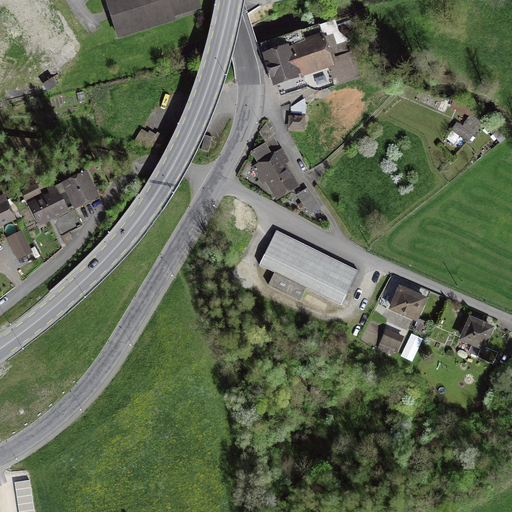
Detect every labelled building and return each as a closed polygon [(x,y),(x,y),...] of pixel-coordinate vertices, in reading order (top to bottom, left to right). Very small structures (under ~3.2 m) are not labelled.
[(203,11),(199,0),(105,0),(118,39),(203,11)] [(319,27),(261,45),(273,82),(289,77),(293,91),(317,84),(319,89),(355,78),(349,55),(338,59),(331,35),(322,38),(319,27)] [(52,79),(44,84),(48,91),(56,85),(52,79)] [(303,116),(290,115),(289,130),(302,131),(303,116)] [(473,135),(456,124),(452,130),(469,141),(473,135)] [(266,175),(279,197),(298,185),(284,161),(287,160),(282,152),(281,152),(266,125),(260,133),(265,144),(252,152),(260,165),(254,168),(260,179),(266,175)] [(157,132),(156,134),(149,130),(148,133),(142,129),(134,142),(140,146),(142,143),(148,147),(149,144),(156,148),(157,146),(164,150),(171,137),(165,133),(164,136),(157,132)] [(212,137),(205,135),(201,149),(208,151),(212,137)] [(26,140),(11,138),(10,146),(24,149),(26,140)] [(95,161),(88,164),(92,173),(99,169),(95,161)] [(58,176),(63,185),(74,206),(95,195),(80,165),(58,176)] [(164,181),(148,178),(143,186),(175,193),(180,185),(164,181)] [(37,185),(24,190),(27,197),(40,192),(37,185)] [(37,225),(74,206),(63,185),(27,204),(37,225)] [(307,189),(297,195),(310,215),(319,209),(307,189)] [(0,225),(15,219),(3,195),(0,196),(0,225)] [(75,211),(53,222),(60,234),(81,223),(75,211)] [(32,252),(21,231),(8,238),(18,259),(32,252)] [(357,274),(275,233),(258,267),(272,274),(265,289),(299,306),(306,292),(339,308),(357,274)] [(424,297),(400,287),(392,308),(415,318),(424,297)] [(420,319),(416,330),(425,334),(429,323),(420,319)] [(491,328),(471,319),(463,337),(473,342),(468,351),(478,356),(483,347),(491,328)] [(404,336),(385,327),(376,346),(395,354),(404,336)] [(495,352),(483,347),(478,356),(490,361),(495,352)] [(15,482),(19,511),(34,511),(30,480),(15,482)]
